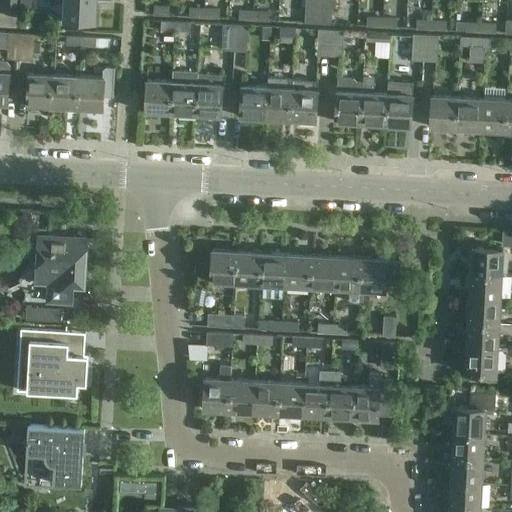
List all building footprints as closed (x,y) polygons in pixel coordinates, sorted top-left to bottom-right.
[(20,0),(20,9),(30,10),(30,0),(20,0)] [(96,0),(64,0),(64,20),(95,22),(96,0)] [(318,23),(318,0),(306,0),(305,22),(318,23)] [(318,0),(318,23),(330,23),(331,0),(318,0)] [(169,16),(169,6),(150,5),(150,15),(169,16)] [(431,19),(431,8),(425,8),(424,19),(416,19),(416,29),(431,30),(431,19)] [(239,10),(238,19),(253,19),(254,10),(239,10)] [(268,20),(269,11),(254,10),(253,19),(268,20)] [(0,12),(0,25),(16,26),(17,13),(0,12)] [(364,16),(364,26),(382,27),(382,17),(364,16)] [(396,28),(397,18),(382,17),(382,27),(396,28)] [(446,30),(446,20),(431,19),(431,30),(446,30)] [(174,30),(174,21),(160,20),(160,29),(174,30)] [(174,21),(174,30),(189,31),(190,22),(174,21)] [(464,30),(464,31),(481,32),(481,23),(457,21),(456,29),(464,30)] [(233,50),(235,24),(213,23),(213,33),(223,34),(222,49),(233,50)] [(496,33),(496,23),(481,23),(481,32),(496,33)] [(235,24),(233,50),(246,50),(248,25),(235,24)] [(270,40),(271,27),(262,26),(260,39),(270,40)] [(280,26),(279,36),(295,37),(295,27),(280,26)] [(328,54),(329,29),(318,29),(316,54),(328,54)] [(329,29),(328,54),(342,55),(343,30),(329,29)] [(391,32),(366,31),(365,41),(390,42),(391,32)] [(20,58),(21,33),(8,32),(7,58),(20,58)] [(21,33),(20,58),(32,59),(34,34),(21,33)] [(423,60),(425,35),(412,34),(411,59),(423,60)] [(425,35),(423,60),(437,60),(438,35),(425,35)] [(81,45),(81,36),(67,36),(66,44),(81,45)] [(81,36),(81,45),(96,46),(96,37),(81,36)] [(484,47),(485,38),(470,37),(470,46),(484,47)] [(485,38),(484,47),(499,48),(500,39),(485,38)] [(0,59),(0,103),(7,104),(9,71),(10,72),(11,66),(6,60),(0,59)] [(195,114),(197,73),(197,71),(172,70),(171,80),(170,112),(195,114)] [(53,106),(54,74),(29,73),(27,105),(53,106)] [(220,115),(222,75),(197,73),(195,114),(220,115)] [(79,75),(54,74),(53,106),(77,107),(79,75)] [(117,77),(79,75),(77,107),(103,109),(104,95),(116,96),(117,77)] [(360,123),(384,124),(386,92),(374,92),(375,77),(363,76),(362,81),(360,123)] [(291,78),(267,77),(267,85),(265,118),(289,119),(292,82),(291,82),(291,78)] [(335,122),(360,123),(362,81),(357,81),(354,78),(337,77),(336,89),(335,122)] [(289,119),(315,121),(317,80),(291,78),(291,82),(292,82),(289,119)] [(170,112),(171,80),(146,79),(144,111),(170,112)] [(386,92),(384,124),(410,126),(413,82),(387,80),(386,92)] [(265,118),(267,85),(241,84),(240,116),(265,118)] [(455,128),(457,96),(432,95),(430,127),(455,128)] [(482,98),(457,96),(455,128),(480,130),(482,98)] [(480,130),(505,131),(506,99),(482,98),(480,130)] [(36,267),(35,283),(48,283),(47,302),(70,303),(71,285),(84,286),(84,284),(86,244),(65,243),(65,236),(38,235),(36,267)] [(471,246),(469,272),(501,274),(501,272),(507,273),(508,252),(502,251),(503,248),(471,246)] [(210,280),(235,282),(237,250),(211,248),(210,280)] [(235,282),(260,283),(262,251),(237,250),(235,282)] [(260,283),(285,285),(287,253),(262,251),(260,283)] [(285,285),(310,286),(312,254),(287,253),(285,285)] [(310,286),(334,287),(336,255),(312,254),(310,286)] [(334,287),(349,288),(348,301),(359,302),(361,257),(336,255),(334,287)] [(359,289),(359,302),(368,303),(369,289),(384,290),(384,288),(384,282),(395,283),(395,289),(396,289),(397,260),(385,260),(386,258),(361,257),(359,289)] [(500,299),(501,274),(469,272),(468,297),(500,299)] [(498,323),(500,299),(468,297),(466,322),(498,323)] [(233,327),(233,315),(208,313),(207,326),(233,327)] [(233,315),(233,327),(243,328),(244,315),(233,315)] [(382,335),(395,336),(396,316),(383,316),(382,335)] [(268,320),(267,329),(282,330),(283,321),(268,320)] [(298,331),(298,322),(283,321),(282,330),(298,331)] [(318,322),(317,332),(332,333),(332,324),(318,322)] [(497,348),(498,323),(466,322),(465,346),(497,348)] [(347,335),(348,325),(332,324),(332,333),(347,335)] [(21,328),(17,390),(19,390),(19,387),(74,390),(75,383),(78,383),(86,383),(87,366),(83,366),(84,354),(81,354),(68,353),(68,347),(69,331),(21,328)] [(231,346),(232,333),(207,332),(206,345),(231,346)] [(243,334),(242,344),(257,344),(257,334),(243,334)] [(272,345),(273,335),(257,334),(257,344),(272,345)] [(292,336),(292,345),(307,346),(307,337),(292,336)] [(322,346),(322,338),(307,337),(307,346),(322,346)] [(358,340),(341,339),(341,348),(357,349),(358,340)] [(393,367),(395,342),(382,341),(380,367),(393,367)] [(497,348),(465,346),(464,372),(495,373),(497,348)] [(202,408),(228,410),(229,379),(230,365),(220,365),(220,378),(204,377),(202,408)] [(303,414),(327,415),(330,371),(320,370),(319,383),(304,383),(303,414)] [(327,415),(352,416),(354,385),(340,385),(341,371),(330,371),(327,415)] [(354,385),(352,416),(378,418),(378,414),(391,414),(393,379),(380,378),(380,372),(369,372),(368,386),(354,385)] [(228,410),(253,411),(255,380),(229,379),(228,410)] [(253,411),(278,412),(279,381),(255,380),(253,411)] [(278,412),(303,414),(304,383),(279,381),(278,412)] [(484,432),(485,407),(493,408),(494,394),(471,393),(470,406),(453,405),(452,431),(484,432)] [(28,425),(27,453),(45,454),(46,458),(48,461),(51,464),(55,464),(54,482),(82,484),(84,428),(28,425)] [(452,431),(451,456),(483,458),(484,432),(452,431)] [(451,456),(450,481),(482,482),(483,458),(451,456)] [(450,481),(448,506),(480,507),(482,482),(450,481)]
